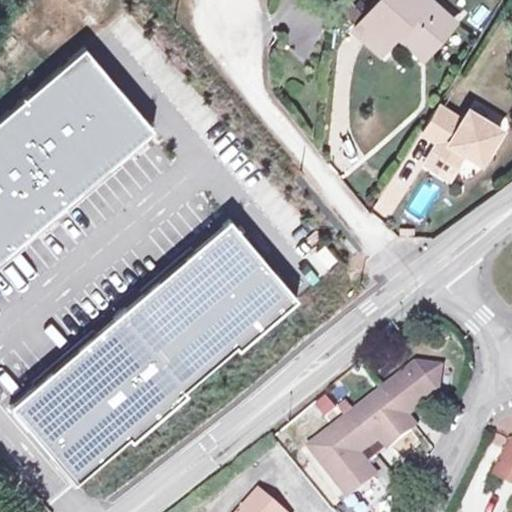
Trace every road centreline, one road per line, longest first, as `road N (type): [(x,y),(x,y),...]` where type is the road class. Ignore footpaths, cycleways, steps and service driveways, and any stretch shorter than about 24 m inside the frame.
road 1 (tertiary): [(118,511),(407,285)]
road 2 (residential): [(407,285),(231,60),(220,15)]
road 3 (residential): [(421,511),(506,349)]
